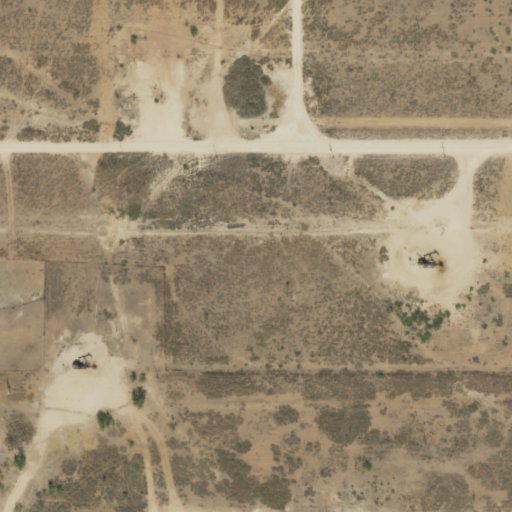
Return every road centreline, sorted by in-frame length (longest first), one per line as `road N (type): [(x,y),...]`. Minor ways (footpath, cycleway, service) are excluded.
road 1 (track): [(511,131),(0,127)]
road 2 (track): [(222,0),(224,129)]
